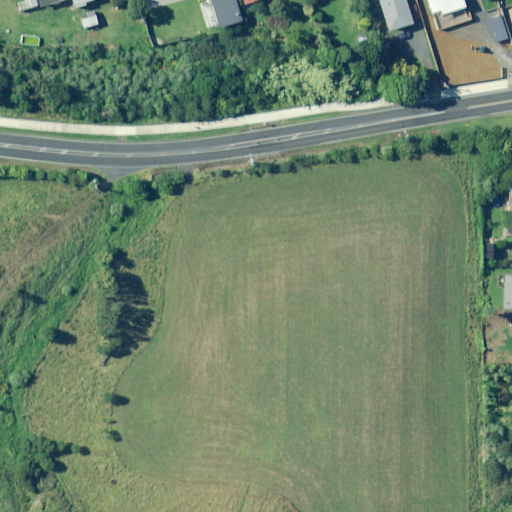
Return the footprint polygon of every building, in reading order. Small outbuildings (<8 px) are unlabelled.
[(38,7),(55,2),(54,0),(21,0),(16,1),(19,12),(38,7)] [(240,21),(234,0),(209,0),(218,28),(240,21)] [(322,5),(319,0),(308,0),(312,10),(322,5)] [(412,23),(404,0),(378,0),(389,30),(412,23)] [(442,10),(443,14),(465,7),(462,0),(426,0),(431,13),(442,10)] [(508,38),(497,6),(486,9),(497,42),(508,38)] [(99,24),(96,15),(81,20),(84,29),(99,24)] [(158,23),(148,26),(154,47),(163,44),(158,23)] [(511,308),(511,276),(505,276),(503,308),(511,308)]
